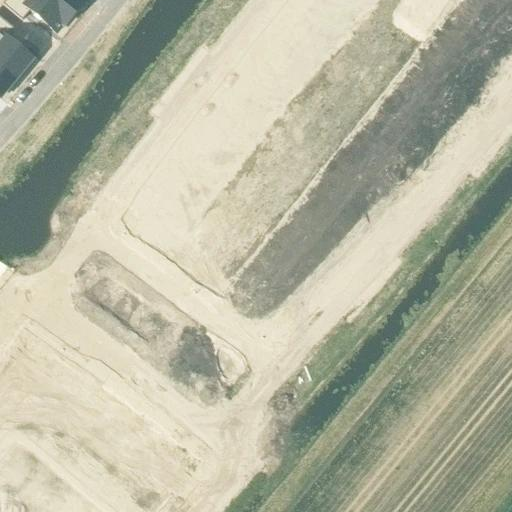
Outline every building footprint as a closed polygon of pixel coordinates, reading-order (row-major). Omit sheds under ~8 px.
[(7,0),(2,6),(21,22),(29,13),(56,35),(62,27),(63,28),(73,16),(53,0),(7,0)] [(53,0),(73,16),(83,4),(82,4),(84,0),(53,0)] [(300,0),(297,5),(332,34),(355,6),(347,0),(339,0),(335,5),(328,0),(300,0)] [(367,0),(390,19),(401,5),(395,0),(367,0)] [(511,0),(495,0),(488,9),(511,29),(511,0)] [(298,7),(283,25),(305,42),(297,52),(309,62),(332,34),(297,5),(296,5),(298,7)] [(466,21),(456,32),(476,49),(485,39),(505,56),(511,48),(511,29),(488,9),(473,27),(466,21)] [(0,68),(15,81),(15,82),(17,83),(28,69),(26,68),(31,61),(5,39),(13,30),(0,19),(0,68)] [(447,45),(434,60),(446,71),(435,84),(466,110),(481,92),(472,84),(481,73),(447,45)] [(245,74),(244,75),(279,104),(292,87),(315,107),(327,93),(290,62),(280,74),(261,58),(246,76),(245,74)] [(0,99),(15,82),(15,81),(0,68),(0,99)] [(244,75),(230,93),(232,94),(231,95),(249,111),(239,123),(277,153),(288,139),(265,120),(279,104),(244,75)] [(411,88),(398,104),(432,132),(442,121),(450,128),(466,110),(435,84),(423,98),(413,90),(411,88)] [(388,141),(373,159),(408,188),(416,177),(415,176),(422,167),(402,150),(410,140),(390,124),(381,135),(388,141)] [(198,131),(188,143),(223,172),(246,144),(234,134),(226,144),(205,126),(200,132),(198,131)] [(189,145),(175,163),(196,180),(188,190),(200,200),(223,172),(188,143),(187,144),(189,145)] [(351,171),(342,182),(362,199),(370,189),(391,206),(398,197),(399,198),(408,188),(373,159),(358,177),(351,171)] [(319,191),(306,206),(319,217),(307,230),(338,256),(353,238),(344,230),(354,219),(319,191)] [(151,193),(129,219),(142,230),(148,224),(169,241),(184,223),(191,229),(201,217),(182,201),(173,211),(151,193)] [(283,234),(270,250),(305,278),(314,267),(323,274),(338,256),(307,230),(296,244),(283,234)] [(256,284),(237,307),(252,319),(255,315),(274,330),(290,310),(270,293),(278,283),(258,267),(249,278),(256,284)]
